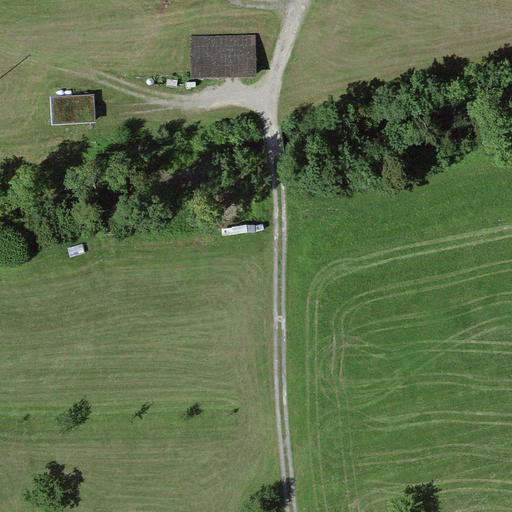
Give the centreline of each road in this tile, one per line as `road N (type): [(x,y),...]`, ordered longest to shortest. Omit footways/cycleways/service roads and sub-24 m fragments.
road 1 (track): [(305,0),(267,101),(282,213),(280,377),(291,511)]
road 2 (track): [(267,101),(102,111)]
